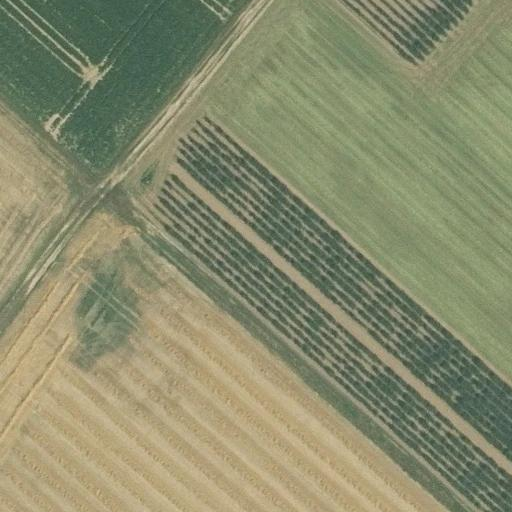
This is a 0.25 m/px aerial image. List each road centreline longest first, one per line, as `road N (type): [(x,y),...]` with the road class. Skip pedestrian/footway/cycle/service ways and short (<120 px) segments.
road 1 (track): [(459,511),(105,190),(261,0)]
road 2 (track): [(0,331),(105,190)]
road 3 (track): [(0,96),(105,190)]
